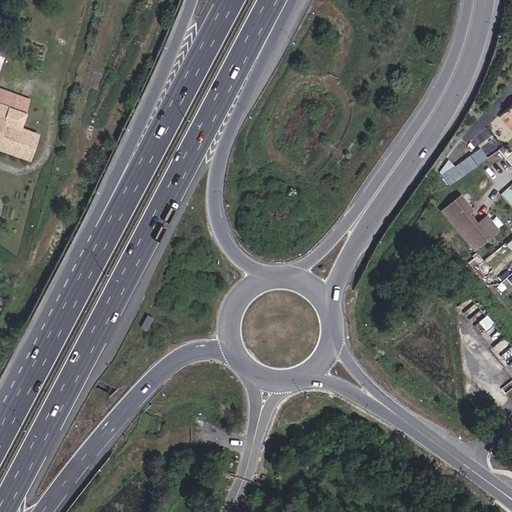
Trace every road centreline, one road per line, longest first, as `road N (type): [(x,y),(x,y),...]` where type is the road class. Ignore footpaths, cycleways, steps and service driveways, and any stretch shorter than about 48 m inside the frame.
road 1 (motorway): [(8,511),(277,0)]
road 2 (motorway): [(270,275),(238,254),(218,221),(217,193),(283,0)]
road 3 (motorway): [(44,511),(180,359),(200,350),(238,354)]
road 4 (motorway): [(230,0),(107,232)]
road 5 (motorway): [(193,0),(105,197),(107,232)]
road 6 (motorway): [(107,232),(0,436)]
road 7 (secondary): [(478,0),(447,90),(395,168)]
road 8 (secondary): [(328,303),(395,168)]
road 9 (secondary): [(395,168),(291,275)]
road 10 (secondary): [(396,412),(511,495)]
